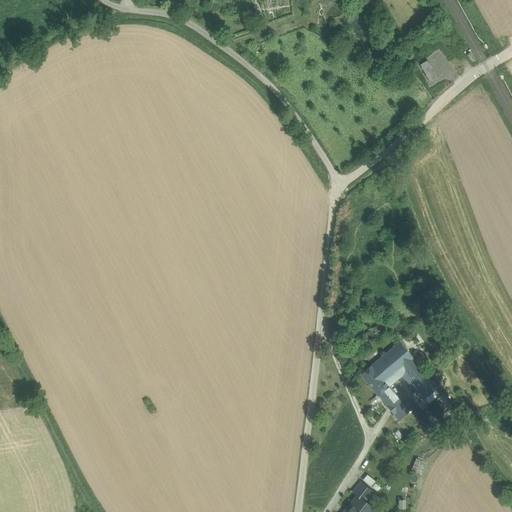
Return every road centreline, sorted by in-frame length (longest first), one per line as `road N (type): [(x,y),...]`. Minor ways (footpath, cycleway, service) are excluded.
road 1 (unclassified): [(298,511),(340,185)]
road 2 (unclassified): [(104,0),(185,20),(250,68),(340,185)]
road 3 (unclassified): [(340,185),(511,50)]
